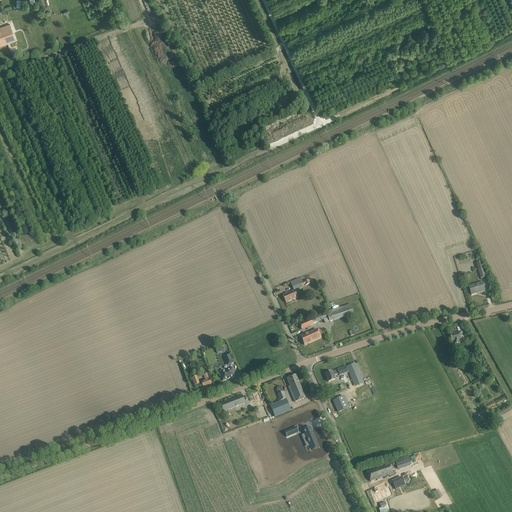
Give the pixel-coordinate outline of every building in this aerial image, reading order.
[(10,24),(0,27),(0,46),(16,41),(10,24)] [(481,262),(476,264),(477,269),(480,279),(485,277),(483,267),(481,262)] [(299,279),(290,282),(292,286),(293,289),(301,286),(305,284),(305,286),(311,283),(310,280),(303,283),(301,278),(299,279)] [(482,283),(469,287),(470,290),(471,295),(484,291),(483,286),(482,283)] [(294,290),(282,295),(286,303),(290,301),(297,298),(294,290)] [(327,312),(325,312),(328,317),(330,322),(353,314),(350,304),(327,312)] [(325,312),(314,318),(316,322),(323,319),(325,318),(328,317),(325,312)] [(314,318),(299,324),(302,330),(316,324),(316,322),(314,318)] [(317,330),(301,337),(304,345),(321,338),(317,330)] [(454,334),(450,335),(451,340),(451,342),(453,342),(454,346),(461,344),(460,341),(463,341),(462,337),(461,333),(458,333),(458,332),(454,333),(454,334)] [(230,353),(224,356),(228,365),(235,362),(230,353)] [(337,370),(325,374),(328,382),(335,379),(334,376),(339,374),(339,375),(339,376),(348,373),(348,372),(352,380),(354,387),(363,384),(355,364),(346,367),(345,367),(337,370)] [(365,364),(360,366),(363,374),(368,372),(365,364)] [(219,374),(219,376),(220,377),(221,377),(223,381),(227,379),(227,380),(230,379),(230,378),(235,376),(232,369),(225,371),(224,370),(223,370),(222,370),(221,371),(220,372),(220,373),(220,374),(219,374)] [(205,380),(201,382),(202,383),(203,388),(211,385),(209,380),(209,379),(207,375),(207,374),(203,375),(204,376),(205,380)] [(296,375),(287,378),(290,386),(288,387),(295,402),(296,402),(305,398),(296,375)] [(277,388),(276,390),(277,391),(278,394),(277,394),(280,401),(286,399),(283,392),(282,389),(281,388),(280,387),(278,387),(277,388)] [(261,405),(256,394),(251,396),(253,402),(249,403),(251,409),(261,405)] [(242,396),(221,404),(223,409),(224,412),(245,404),(244,401),(242,396)] [(344,396),(333,401),(338,413),(349,408),(344,396)] [(280,401),(270,405),(275,417),(291,410),(286,399),(280,401)] [(296,427),(285,432),(288,437),(299,432),(296,427)] [(312,431),(310,427),(303,430),(305,434),(301,435),(304,441),(307,439),(311,448),(317,446),(318,446),(313,434),(312,434),(311,431),(312,431)] [(408,456),(396,461),(399,469),(411,465),(408,456)] [(371,470),(366,472),(370,482),(375,480),(388,475),(388,477),(394,474),(393,471),(390,463),(390,462),(371,470)] [(402,478),(392,482),(395,489),(405,485),(402,478)] [(382,485),(374,489),(379,500),(387,496),(382,485)]
